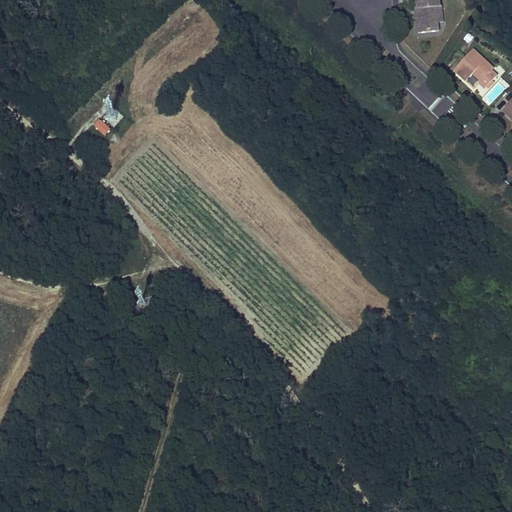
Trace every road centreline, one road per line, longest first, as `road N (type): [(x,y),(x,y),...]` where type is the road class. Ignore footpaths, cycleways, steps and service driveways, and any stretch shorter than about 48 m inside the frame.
road 1 (track): [(0,103),(167,252),(304,402),(370,511)]
road 2 (residential): [(348,24),(511,180)]
road 3 (residential): [(511,154),(361,9)]
road 4 (track): [(167,252),(105,284),(61,289),(0,273)]
